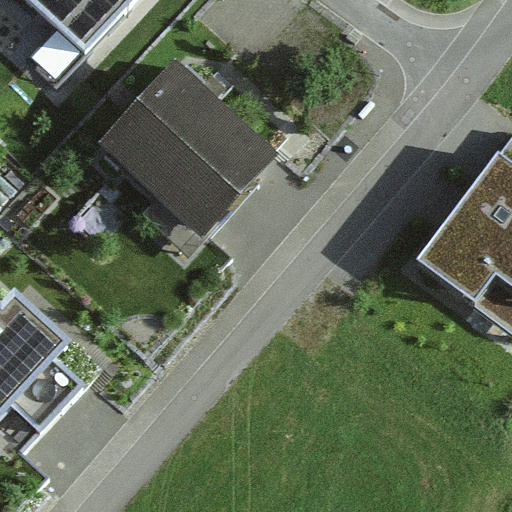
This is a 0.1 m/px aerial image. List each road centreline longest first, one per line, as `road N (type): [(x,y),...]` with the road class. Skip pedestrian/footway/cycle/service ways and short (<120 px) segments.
road 1 (residential): [(464,88),(96,511)]
road 2 (residential): [(464,88),(343,0)]
